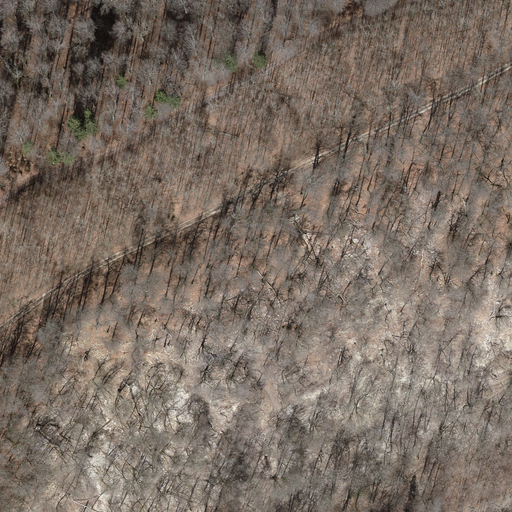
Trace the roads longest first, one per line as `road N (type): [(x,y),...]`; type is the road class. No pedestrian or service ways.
road 1 (track): [(511,67),(76,276),(0,335)]
road 2 (track): [(0,204),(152,138),(345,25),(426,0)]
road 3 (track): [(0,45),(114,0)]
